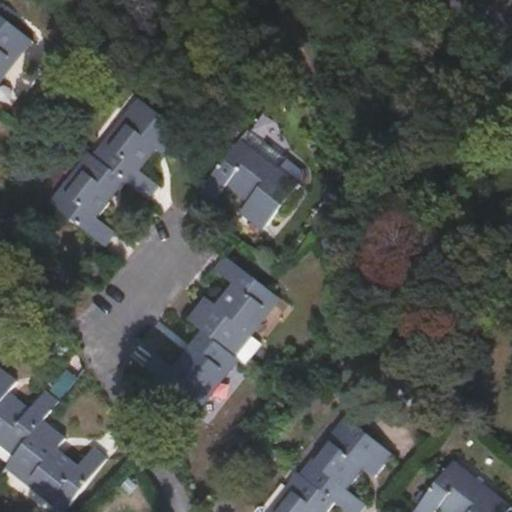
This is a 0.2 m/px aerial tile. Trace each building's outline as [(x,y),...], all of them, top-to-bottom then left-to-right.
[(0,86),(35,42),(0,14),(0,86)] [(129,184),(152,201),(162,187),(145,172),(160,152),(170,159),(187,137),(140,100),(95,157),(129,184)] [(242,213),(264,230),(301,184),(244,139),(202,193),(215,205),(230,187),(249,202),(242,213)] [(95,157),(91,154),(53,204),(108,247),(118,234),(101,221),(129,184),(95,157)] [(207,297),(190,320),(204,331),(238,358),(283,300),(229,257),(218,271),(233,284),(218,305),(207,297)] [(202,410),(242,361),(238,358),(204,331),(176,367),(158,353),(147,365),(202,410)] [(45,421),(59,402),(46,391),(33,407),(12,391),(19,382),(0,367),(0,444),(17,457),(45,421)] [(338,503),(349,511),(363,511),(368,506),(350,491),(367,469),(378,478),(395,454),(347,417),(302,474),(338,503)] [(68,439),(45,421),(17,457),(11,464),(8,469),(63,511),(67,511),(110,459),(98,449),(83,466),(61,448),(68,439)] [(17,457),(0,444),(0,455),(11,464),(17,457)] [(511,505),(456,461),(416,511),(439,511),(441,510),(443,511),(508,511),(511,508),(511,505)] [(302,474),(299,472),(268,511),(330,511),(338,503),(302,474)]
